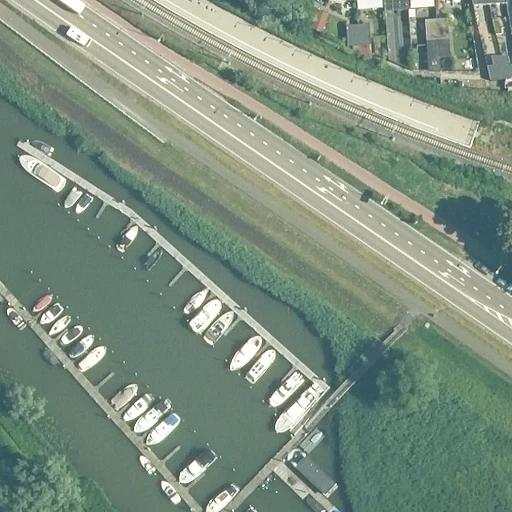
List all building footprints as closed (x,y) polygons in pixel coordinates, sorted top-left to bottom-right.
[(448,19),(436,20),(438,40),(449,40),(448,19)] [(436,20),(424,21),(426,41),(438,40),(436,20)] [(368,25),(358,26),(359,45),(369,44),(368,25)] [(358,26),(345,26),(346,45),(359,45),(358,26)] [(307,454),(323,437),(314,429),(298,446),(307,454)]
